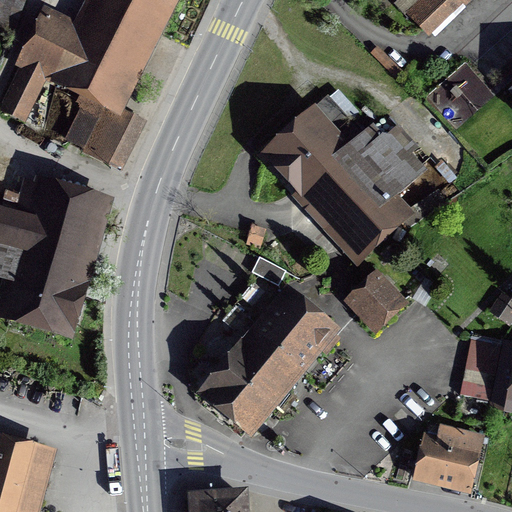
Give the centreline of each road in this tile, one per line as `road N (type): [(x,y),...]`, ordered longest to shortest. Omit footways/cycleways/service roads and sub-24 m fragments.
road 1 (primary): [(139,430),(134,306),(144,237),(172,149),(242,0)]
road 2 (tertiary): [(451,511),(305,483),(139,430)]
